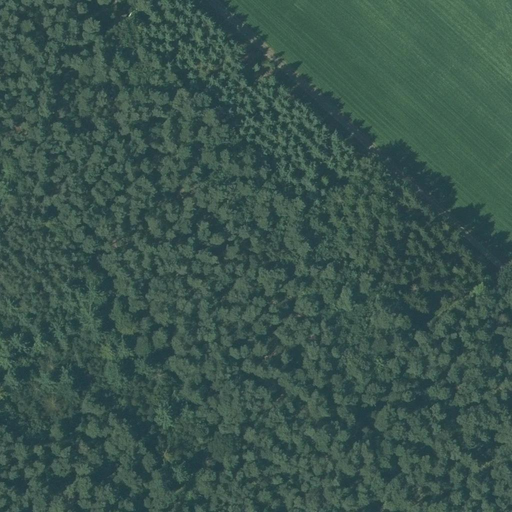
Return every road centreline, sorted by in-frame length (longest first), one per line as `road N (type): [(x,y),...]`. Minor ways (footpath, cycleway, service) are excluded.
road 1 (track): [(144,511),(502,270)]
road 2 (unclassified): [(207,0),(511,278)]
